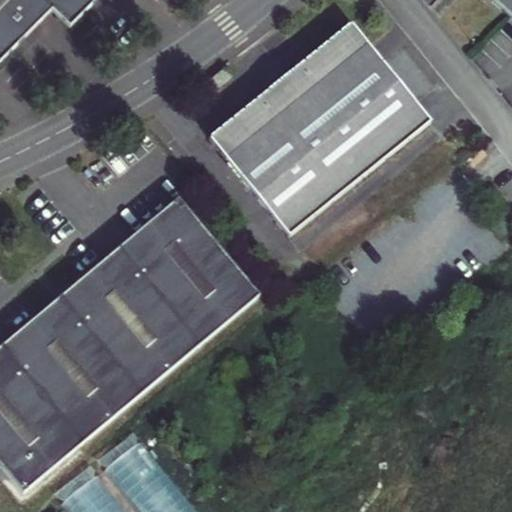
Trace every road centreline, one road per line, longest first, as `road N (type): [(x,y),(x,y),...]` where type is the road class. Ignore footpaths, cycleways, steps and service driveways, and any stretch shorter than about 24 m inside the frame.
road 1 (residential): [(0,159),(146,81),(261,0)]
road 2 (residential): [(402,0),(511,134)]
